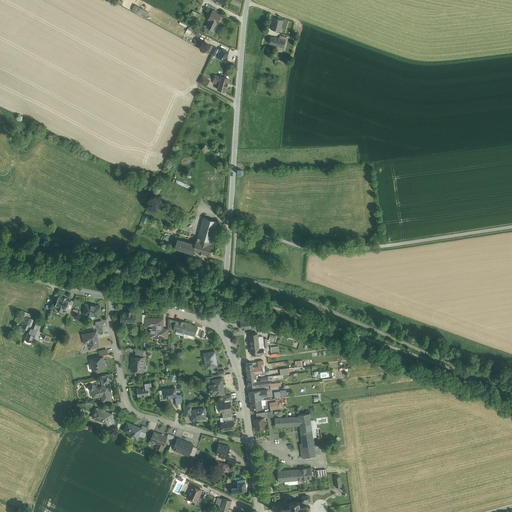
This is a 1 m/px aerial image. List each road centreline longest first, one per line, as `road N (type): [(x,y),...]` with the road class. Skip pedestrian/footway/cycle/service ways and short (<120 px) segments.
road 1 (tertiary): [(217,323),(247,0)]
road 2 (residential): [(249,440),(136,413),(110,296)]
road 3 (track): [(511,53),(416,63),(293,19)]
road 4 (tertiary): [(217,323),(249,440)]
